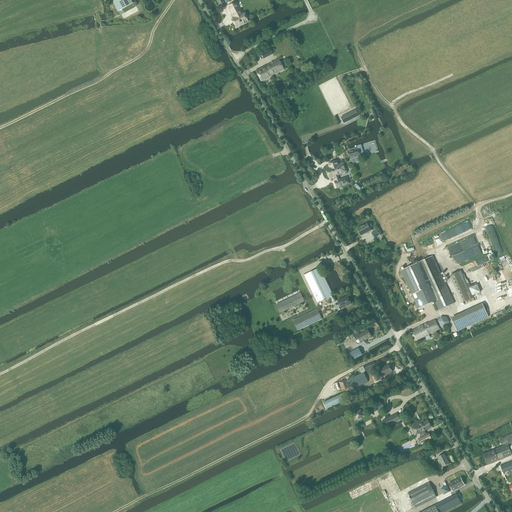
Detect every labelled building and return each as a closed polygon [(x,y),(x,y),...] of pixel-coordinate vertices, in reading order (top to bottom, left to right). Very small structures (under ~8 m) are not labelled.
[(111,0),(118,12),(133,3),(130,0),(111,0)] [(216,0),(221,8),(225,6),(222,0),(216,0)] [(154,9),(154,8),(154,7),(154,6),(153,6),(153,5),(152,5),(152,4),(151,4),(150,4),(150,3),(149,3),(148,3),(148,4),(147,4),(146,4),(146,5),(145,5),(145,6),(144,7),(144,8),(144,9),(144,10),(145,10),(145,11),(145,12),(146,12),(146,13),(147,13),(148,13),(149,13),(150,13),(151,13),(152,13),(152,12),(153,12),(153,11),(154,10),(154,9)] [(248,22),(245,16),(244,17),(236,3),(228,7),(234,18),(235,18),(236,20),(231,23),(234,29),(248,22)] [(278,59),(255,71),(261,81),(284,69),(278,59)] [(351,113),(342,118),(344,123),(354,118),(359,116),(356,111),(351,113)] [(349,152),(351,158),(360,155),(358,149),(349,152)] [(331,169),(327,170),(330,179),(336,177),(337,181),(335,182),(338,189),(351,184),(348,177),(340,180),(338,176),(348,172),(345,164),(340,165),(339,161),(329,164),(331,169)] [(367,224),(358,230),(361,236),(367,233),(367,234),(371,231),(367,224)] [(433,256),(417,264),(434,301),(438,310),(454,303),(450,294),(433,256)] [(402,270),(402,271),(413,295),(413,294),(420,308),(434,301),(417,264),(402,270)] [(318,269),(309,273),(307,274),(316,292),(314,293),(319,302),(331,296),(318,269)] [(461,271),(451,276),(463,303),(474,298),(461,271)] [(301,293),(278,304),(276,305),(280,313),(305,302),(301,293)] [(348,296),(338,300),(342,308),(351,304),(348,296)] [(482,303),(451,318),(457,331),(489,317),(482,303)] [(318,309),(293,321),(298,331),(322,319),(318,309)] [(445,317),(440,317),(437,321),(440,326),(445,326),(448,322),(445,317)] [(435,320),(423,325),(428,335),(440,329),(440,328),(435,320)] [(417,328),(412,330),(417,340),(428,335),(423,325),(417,328)] [(358,335),(354,337),(356,341),(360,339),(362,343),(372,337),(368,330),(358,335)] [(358,348),(351,352),(355,359),(362,355),(358,348)] [(390,364),(379,369),(382,376),(393,372),(390,364)] [(362,373),(350,379),(354,388),(368,381),(364,372),(362,373)] [(345,380),(339,382),(342,390),(348,387),(345,380)] [(362,388),(356,391),(359,396),(365,393),(362,388)] [(323,403),(326,409),(345,401),(342,394),(323,403)] [(397,413),(384,420),(387,426),(400,420),(397,413)] [(414,427),(412,428),(413,430),(416,435),(418,434),(419,433),(421,437),(427,435),(425,431),(425,430),(431,427),(428,420),(425,422),(424,422),(423,419),(421,420),(420,421),(412,424),(414,427)] [(419,438),(418,439),(421,444),(422,444),(431,439),(429,433),(427,434),(427,435),(421,437),(419,438)] [(511,433),(499,439),(501,444),(505,443),(506,445),(508,445),(511,442),(511,433)] [(511,455),(508,445),(494,450),(498,461),(500,460),(500,461),(511,455)] [(494,450),(483,455),(487,465),(498,461),(494,450)] [(444,454),(438,457),(443,467),(449,464),(444,454)] [(511,461),(501,466),(504,473),(511,469),(511,461)] [(465,485),(461,477),(449,483),(453,491),(458,489),(459,489),(461,488),(461,487),(465,485)] [(430,483),(413,492),(409,494),(416,508),(437,497),(430,483)] [(446,486),(440,489),(443,495),(449,492),(446,486)] [(456,494),(435,505),(438,511),(444,511),(461,504),(456,494)]
